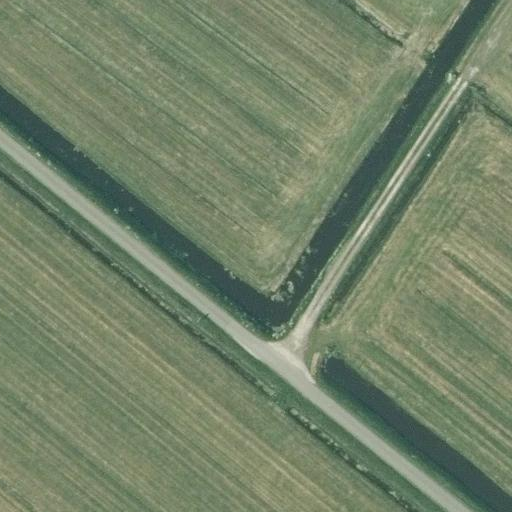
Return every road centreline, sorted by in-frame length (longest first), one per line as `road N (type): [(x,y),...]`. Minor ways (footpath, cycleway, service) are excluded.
road 1 (unclassified): [(458,511),(0,138)]
road 2 (track): [(276,363),(511,6)]
